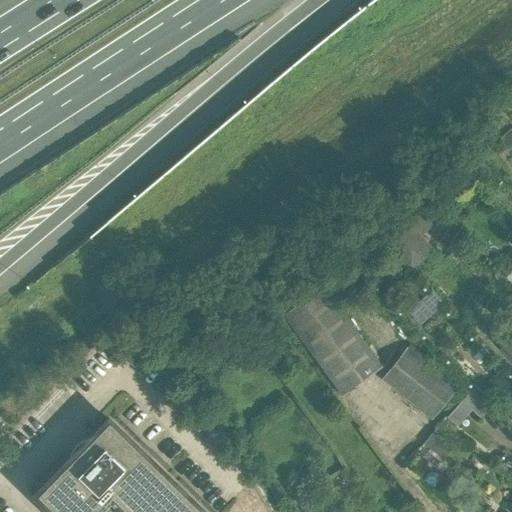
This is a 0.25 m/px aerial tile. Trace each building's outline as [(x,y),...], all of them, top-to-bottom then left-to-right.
[(511,131),(503,139),(511,148),(511,149),(511,131)] [(506,145),(497,135),(488,143),(497,152),(506,145)] [(468,173),(486,160),(478,149),(460,163),(468,173)] [(415,194),(374,232),(411,272),(435,251),(422,236),(439,220),(415,194)] [(511,244),(511,226),(503,234),(511,244)] [(356,273),(383,252),(365,230),(339,250),(356,273)] [(344,396),(383,367),(324,285),(284,314),(344,396)] [(511,337),(500,349),(511,361),(511,337)] [(433,419),(458,388),(408,348),(383,379),(433,419)] [(481,417),(489,408),(485,404),(471,391),(448,417),(457,426),(472,409),(481,417)] [(206,511),(111,420),(93,438),(98,442),(90,450),(87,448),(80,455),(83,458),(75,466),(71,461),(38,495),(55,511),(97,511),(112,497),(128,511),(206,511)] [(441,457),(451,445),(446,440),(450,434),(439,425),(424,443),(441,457)] [(304,511),(314,511),(323,507),(316,495),(300,504),(304,511)]
